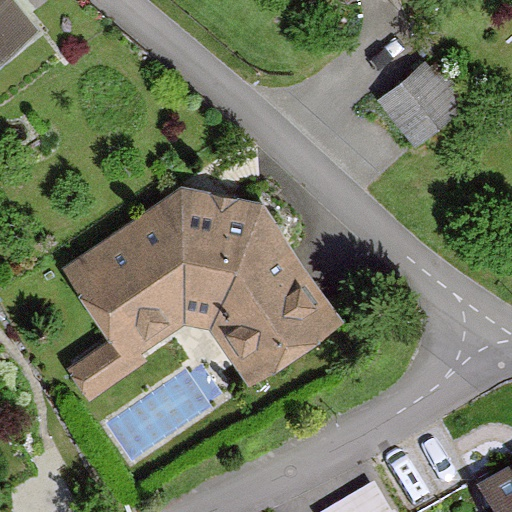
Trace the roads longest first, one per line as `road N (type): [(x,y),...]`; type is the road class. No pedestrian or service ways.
road 1 (residential): [(486,327),(166,35),(116,0)]
road 2 (residential): [(225,511),(343,462),(486,327)]
